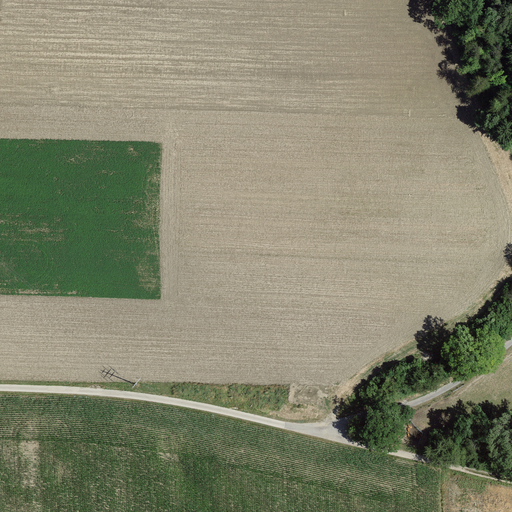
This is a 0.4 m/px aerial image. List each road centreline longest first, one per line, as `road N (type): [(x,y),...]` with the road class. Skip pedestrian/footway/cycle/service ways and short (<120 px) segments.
road 1 (track): [(0,385),(94,387),(314,431)]
road 2 (track): [(314,431),(355,413),(398,421),(459,391),(511,347)]
road 3 (track): [(314,431),(511,483)]
